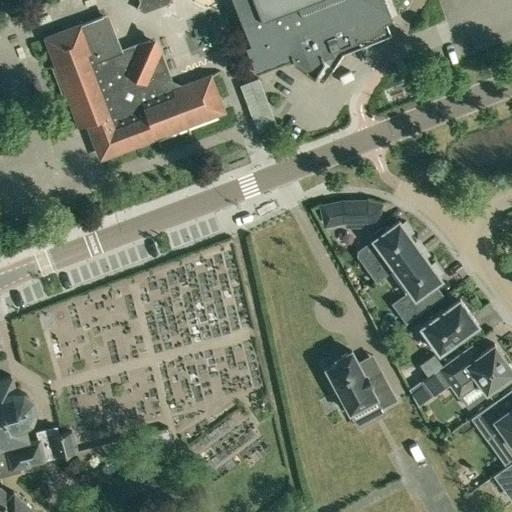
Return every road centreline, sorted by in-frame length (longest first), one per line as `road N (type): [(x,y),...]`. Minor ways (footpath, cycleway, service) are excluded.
road 1 (tertiary): [(0,279),(511,86)]
road 2 (unknown): [(268,177),(389,381)]
